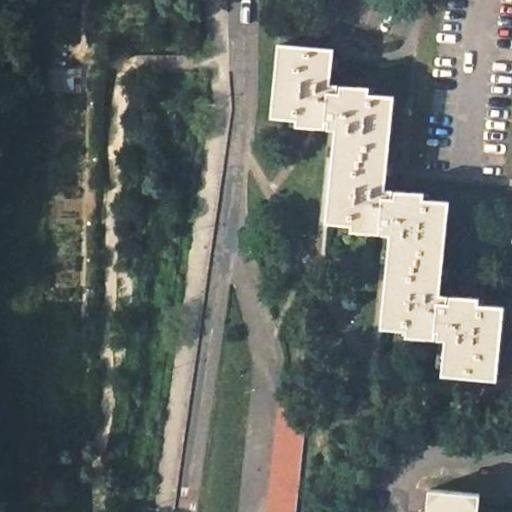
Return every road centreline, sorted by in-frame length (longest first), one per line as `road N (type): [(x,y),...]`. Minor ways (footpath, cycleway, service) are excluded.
road 1 (unclassified): [(242,0),(241,148),(183,511)]
road 2 (residential): [(511,460),(447,461),(413,472),(397,511)]
